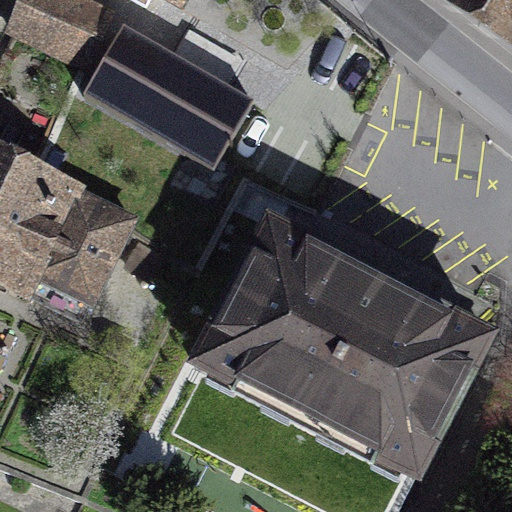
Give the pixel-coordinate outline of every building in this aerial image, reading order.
[(162,148),(206,56),(89,0),(18,0),(1,35),(85,75),(71,104),(162,148)] [(128,0),(145,9),(150,0),(159,0),(177,10),(182,0),(128,0)] [(511,0),(435,0),(511,52),(511,0)] [(0,144),(0,291),(32,306),(40,288),(94,312),(140,221),(84,196),(87,189),(0,144)] [(185,370),(421,491),(501,336),(267,215),(185,370)] [(38,337),(0,321),(0,380),(17,388),(38,337)]
